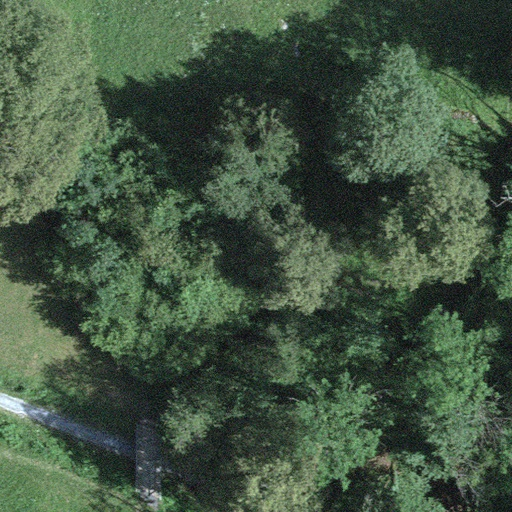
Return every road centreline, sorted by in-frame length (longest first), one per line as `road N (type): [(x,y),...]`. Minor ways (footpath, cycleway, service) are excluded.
road 1 (track): [(151,511),(152,426),(0,65)]
road 2 (track): [(0,456),(143,511)]
